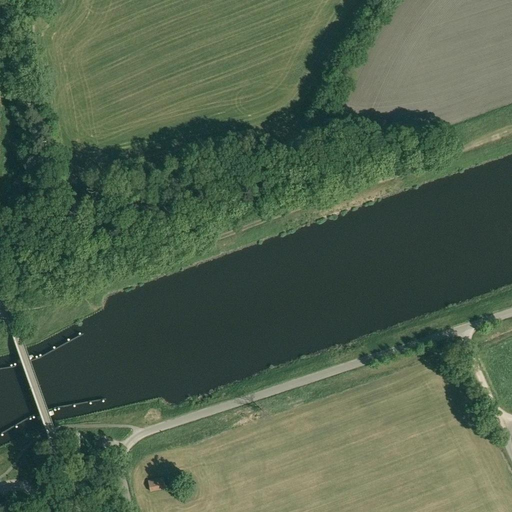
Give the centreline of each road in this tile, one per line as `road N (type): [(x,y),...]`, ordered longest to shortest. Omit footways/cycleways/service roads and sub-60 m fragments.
road 1 (unclassified): [(0,233),(303,137),(322,120),(386,0)]
road 2 (unclassified): [(511,313),(142,434)]
road 3 (unclassified): [(78,511),(8,309)]
road 4 (track): [(365,183),(511,136)]
